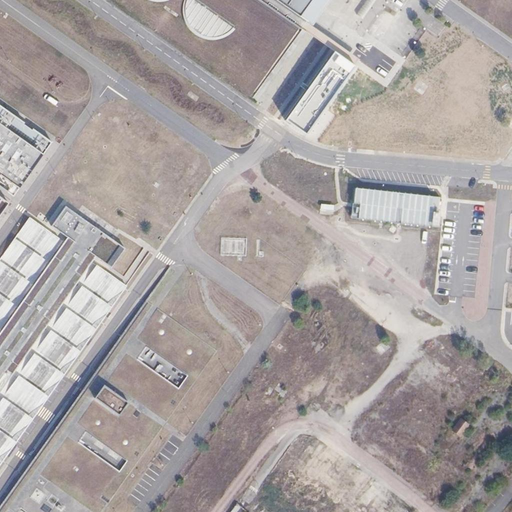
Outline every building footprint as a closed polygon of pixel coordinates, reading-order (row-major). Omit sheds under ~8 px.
[(113,0),(256,101),(328,0),(113,0)] [(393,65),(396,59),(381,51),(378,57),(393,65)] [(0,213),(7,203),(0,196),(0,186),(10,194),(49,141),(0,105),(0,213)] [(437,225),(439,194),(352,188),(350,219),(437,225)] [(332,214),(333,204),(320,204),(320,214),(332,214)] [(37,209),(0,261),(0,471),(130,288),(113,267),(127,251),(69,205),(55,225),(37,209)] [(245,239),(221,238),(221,253),(244,254),(245,239)] [(107,511),(222,356),(152,310),(2,511),(107,511)]
